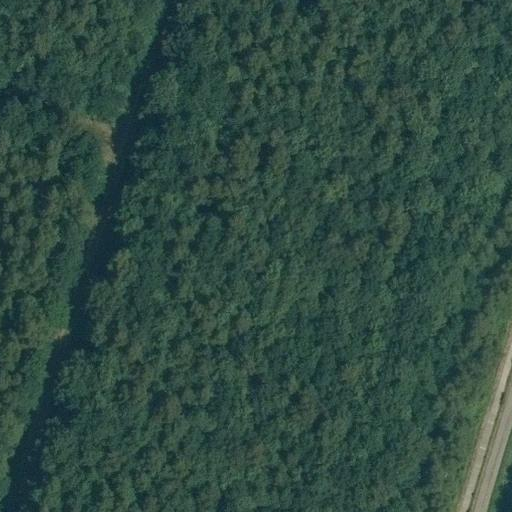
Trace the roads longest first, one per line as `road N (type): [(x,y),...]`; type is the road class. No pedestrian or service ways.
road 1 (track): [(15,511),(174,0)]
road 2 (track): [(130,140),(0,102)]
